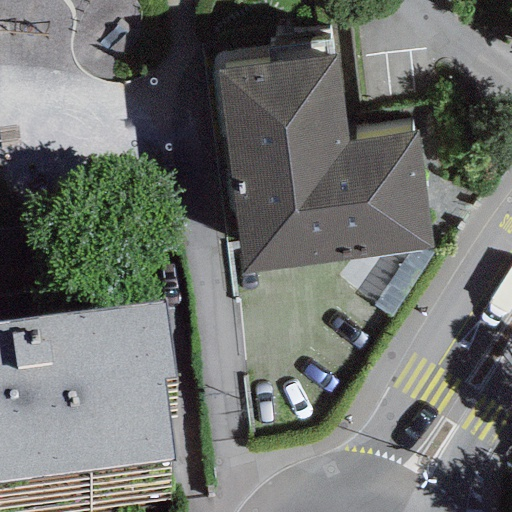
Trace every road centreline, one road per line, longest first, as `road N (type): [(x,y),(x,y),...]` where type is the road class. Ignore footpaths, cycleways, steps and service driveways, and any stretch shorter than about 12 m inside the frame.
road 1 (secondary): [(511,247),(401,425),(347,489)]
road 2 (secondary): [(435,511),(511,376)]
